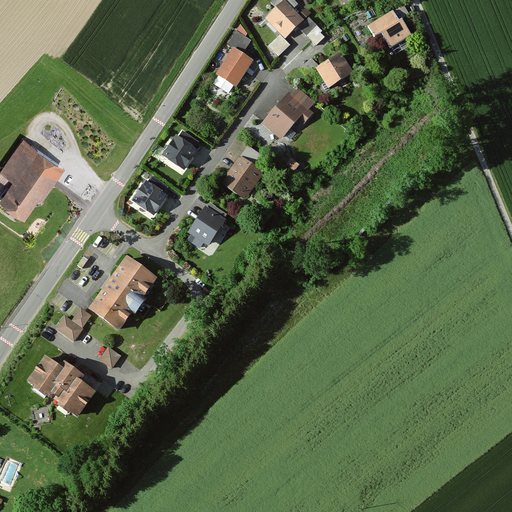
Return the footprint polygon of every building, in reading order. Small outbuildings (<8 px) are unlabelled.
[(307,21),(287,1),(268,19),(288,40),(307,21)] [(397,13),(372,26),(379,39),(386,35),(393,48),(415,36),(407,20),(402,23),(397,13)] [(280,33),(269,45),(280,55),(291,43),(280,33)] [(320,33),(312,41),(316,46),(324,38),(320,33)] [(256,60),(236,48),(219,74),(240,87),(256,60)] [(345,54),(319,69),(331,89),(356,75),(345,54)] [(311,60),(300,70),(307,77),(318,67),(311,60)] [(292,95),(288,93),(263,123),(284,140),(300,121),(305,126),(314,115),(310,111),(316,103),(298,88),(292,95)] [(199,151),(176,136),(162,157),(184,172),(199,151)] [(68,166),(25,137),(17,148),(9,142),(0,155),(0,169),(16,180),(4,198),(33,218),(68,166)] [(265,172),(241,157),(223,184),(248,200),(265,172)] [(145,181),(131,202),(154,217),(168,196),(145,181)] [(230,222),(208,208),(191,235),(212,249),(230,222)] [(163,280),(131,257),(93,310),(124,333),(163,280)] [(74,322),(85,329),(93,317),(82,309),(74,322)] [(85,329),(74,322),(66,317),(57,330),(76,342),(85,329)] [(122,356),(110,347),(100,360),(113,370),(122,356)] [(66,367),(50,355),(31,382),(54,397),(57,392),(67,399),(63,405),(83,419),(102,392),(85,380),(89,375),(70,361),(66,367)]
